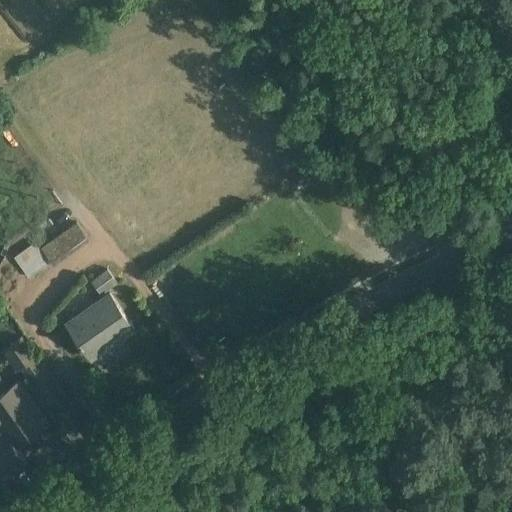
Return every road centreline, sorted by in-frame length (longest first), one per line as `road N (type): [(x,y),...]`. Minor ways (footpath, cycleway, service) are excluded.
road 1 (secondary): [(47,511),(289,347),(511,240)]
road 2 (track): [(466,0),(460,259)]
